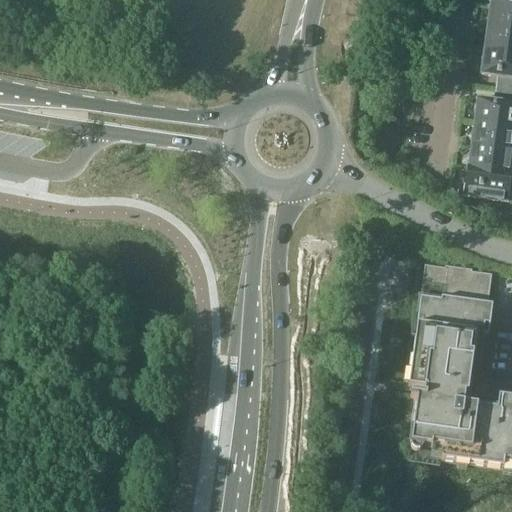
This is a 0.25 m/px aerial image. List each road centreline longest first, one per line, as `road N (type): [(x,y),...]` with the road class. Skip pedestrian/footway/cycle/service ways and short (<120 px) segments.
road 1 (secondary): [(259,186),(227,511)]
road 2 (secondary): [(268,511),(289,192)]
road 3 (secondary): [(237,120),(0,87)]
road 4 (secondary): [(0,114),(233,153)]
road 5 (residential): [(327,166),(480,247),(511,254)]
road 6 (residential): [(459,0),(436,170)]
